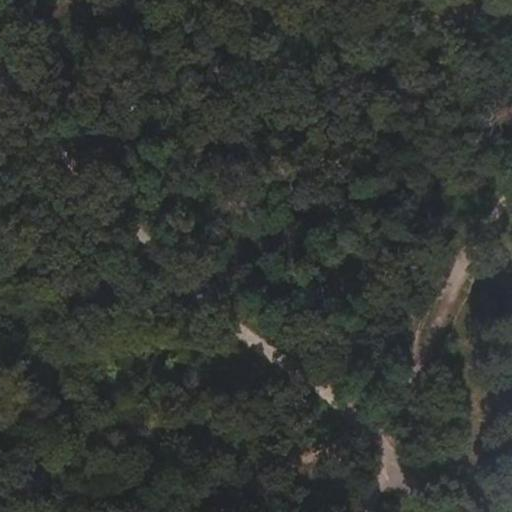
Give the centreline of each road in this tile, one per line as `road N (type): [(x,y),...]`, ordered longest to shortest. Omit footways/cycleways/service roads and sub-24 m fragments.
road 1 (track): [(416,511),(387,453),(360,425),(175,272),(0,94)]
road 2 (track): [(358,511),(448,293),(511,165)]
